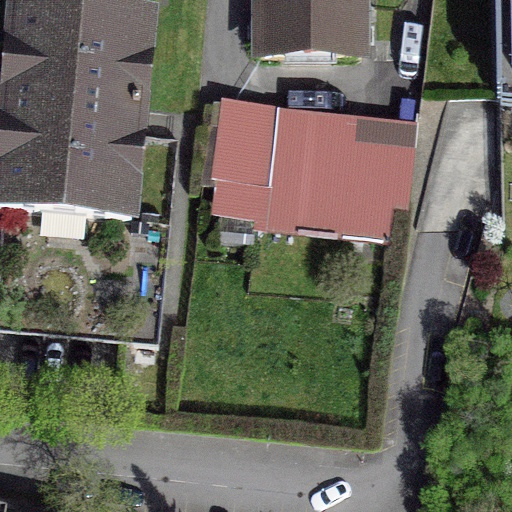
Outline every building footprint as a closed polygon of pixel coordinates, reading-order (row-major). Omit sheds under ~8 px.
[(361,0),(272,0),(273,0),(259,0),(259,60),(362,60),(361,0)] [(511,0),(495,0),(498,100),(511,99),(511,0)] [(157,11),(5,5),(0,137),(0,211),(148,217),(157,11)] [(264,194),(272,119),(223,113),(220,190),(264,194)] [(272,119),(264,194),(361,213),(397,222),(411,224),(419,163),(359,154),(362,132),(272,119)] [(511,351),(466,344),(456,403),(511,411),(511,351)] [(511,511),(511,477),(446,467),(438,511),(511,511)]
